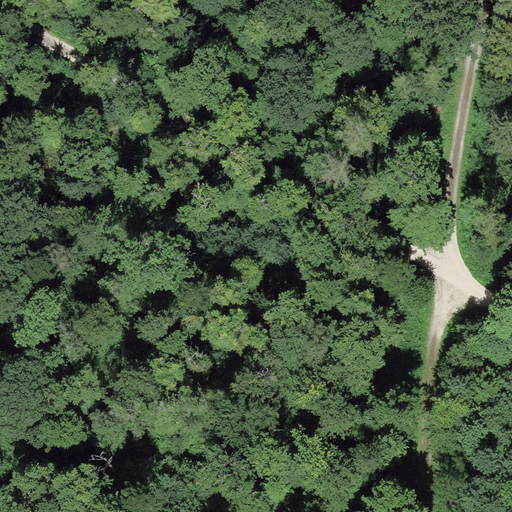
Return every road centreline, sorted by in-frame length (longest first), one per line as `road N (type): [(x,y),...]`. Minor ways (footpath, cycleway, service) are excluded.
road 1 (track): [(0,12),(511,310)]
road 2 (track): [(434,511),(427,401),(439,268),(485,0)]
